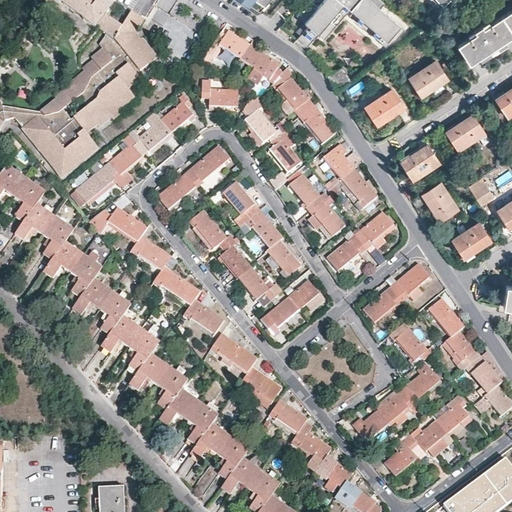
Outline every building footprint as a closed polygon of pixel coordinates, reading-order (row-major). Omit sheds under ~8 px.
[(122,27),(105,14),(115,1),(114,0),(58,0),(59,1),(59,0),(60,0),(84,17),(83,18),(95,27),(97,26),(108,34),(99,45),(103,50),(92,58),(94,61),(97,64),(86,72),(68,87),(69,89),(57,98),(58,100),(41,113),(22,111),(2,109),(1,104),(0,104),(0,128),(5,121),(13,119),(44,156),(46,154),(51,159),(48,161),(61,177),(90,149),(95,144),(85,132),(83,129),(86,127),(91,128),(95,125),(98,127),(110,118),(116,112),(114,109),(132,95),(126,88),(139,78),(138,77),(135,73),(138,70),(152,59),(137,41),(134,43),(132,40),(135,35),(144,22),(132,13),(122,27)] [(243,0),(259,10),(268,0),(243,0)] [(405,29),(380,7),(385,2),(382,0),(338,0),(338,1),(336,0),(323,0),(316,8),(308,1),(295,16),(301,21),(302,22),(303,22),(304,22),(305,22),(306,21),(309,24),(307,27),(298,37),(308,45),(319,33),(325,38),(351,8),(354,11),(351,15),(386,46),(397,38),(405,29)] [(457,44),(470,63),(511,35),(511,8),(486,26),(484,23),(472,31),(473,34),(457,44)] [(352,49),(363,38),(349,25),(338,37),(352,49)] [(219,45),(241,59),(249,45),(237,37),(228,31),(219,45)] [(137,41),(152,59),(154,57),(147,48),(140,38),(139,39),(135,35),(132,40),(134,43),(137,41)] [(249,45),(241,59),(255,68),(255,70),(263,76),(264,74),(265,75),(266,75),(266,76),(265,77),(270,80),(280,65),(267,57),(249,45)] [(207,53),(202,61),(208,64),(213,57),(207,53)] [(434,86),(448,77),(436,60),(410,77),(422,95),(434,86)] [(94,61),(83,69),(86,72),(97,64),(94,61)] [(352,81),(343,68),(329,77),(337,90),(338,92),(352,81)] [(286,69),(272,85),(276,90),(277,89),(300,116),(313,106),(309,101),(301,92),(293,82),(290,78),(292,76),(286,69)] [(266,88),(270,80),(262,76),(258,84),(266,88)] [(238,107),(239,91),(211,90),(211,82),(203,82),(203,97),(210,97),(210,106),(219,106),(238,107)] [(508,114),(511,111),(511,85),(509,88),(496,96),(508,114)] [(297,118),(300,116),(277,89),(276,90),(275,91),(297,118)] [(404,107),(392,89),(365,107),(369,113),(377,125),(404,107)] [(304,90),(301,92),(309,101),(312,98),(304,90)] [(244,110),(250,118),(259,111),(265,105),(253,94),(249,100),(245,108),(244,110)] [(114,109),(116,112),(134,98),(132,95),(114,109)] [(161,121),(172,133),(187,120),(193,115),(186,106),(184,104),(189,100),(184,95),(180,99),(183,102),(182,103),(161,121)] [(322,118),(313,106),(300,116),(323,144),(335,134),(322,118)] [(458,144),(484,127),(472,109),(457,119),(446,127),(458,144)] [(276,132),(259,111),(250,118),(246,121),(250,127),(254,131),(248,136),(258,148),(264,143),(274,134),(276,132)] [(152,128),(161,121),(153,112),(145,119),(152,128)] [(163,140),(172,133),(161,121),(152,128),(140,138),(137,134),(132,138),(137,144),(142,140),(144,143),(150,151),(158,144),(163,140)] [(297,142),(287,130),(284,133),(287,137),(283,141),(289,149),(297,142)] [(287,137),(284,133),(278,138),(281,142),(278,144),(270,151),(280,162),(288,173),(301,163),(289,149),(283,141),(287,137)] [(169,142),(177,151),(182,146),(174,137),(169,142)] [(133,147),(137,144),(132,138),(129,141),(131,144),(110,162),(120,175),(127,170),(137,161),(141,157),(136,150),(133,147)] [(95,144),(90,149),(92,153),(98,148),(95,144)] [(158,144),(150,151),(155,157),(163,150),(158,144)] [(440,162),(428,144),(401,162),(411,176),(413,179),(440,162)] [(344,157),(342,154),(345,151),(340,145),(323,159),(339,179),(337,180),(338,183),(341,181),(354,170),(344,157)] [(185,175),(195,187),(229,158),(219,146),(201,161),(185,175)] [(115,180),(120,175),(110,162),(76,191),(87,203),(115,180)] [(0,196),(4,191),(13,197),(26,179),(7,165),(0,175),(0,196)] [(126,182),(129,184),(134,180),(127,170),(120,175),(126,182)] [(357,172),(354,170),(341,181),(364,209),(377,197),(372,191),(375,189),(369,181),(360,170),(357,172)] [(270,180),(276,188),(286,180),(280,172),(270,180)] [(126,182),(120,175),(115,180),(117,182),(123,189),(129,184),(126,182)] [(168,210),(195,187),(185,175),(170,187),(157,197),(168,210)] [(300,199),(310,211),(327,198),(324,194),(320,197),(301,175),(289,186),(300,199)] [(480,177),(468,185),(480,204),(493,196),(480,177)] [(45,192),(26,179),(13,197),(22,203),(14,215),(24,222),(37,203),(45,192)] [(458,206),(441,179),(423,191),(433,207),(440,218),(458,206)] [(117,182),(115,180),(87,203),(89,206),(113,186),(117,182)] [(246,221),(259,211),(243,192),(236,183),(223,194),(246,221)] [(328,191),(333,187),(331,185),(329,183),(324,186),(328,191)] [(337,191),(333,187),(328,191),(331,195),(332,196),(337,191)] [(511,222),(511,197),(498,207),(509,225),(511,222)] [(327,198),(310,211),(314,215),(322,226),(332,238),(345,227),(327,206),(331,203),(327,198)] [(56,217),(37,203),(24,222),(16,234),(25,240),(33,228),(43,235),(56,217)] [(191,213),(197,208),(193,204),(188,208),(191,213)] [(111,216),(104,210),(89,222),(99,234),(100,235),(108,222),(137,242),(141,237),(147,229),(128,216),(117,208),(111,216)] [(221,242),(224,239),(225,238),(203,211),(190,221),(199,232),(213,249),(221,242)] [(268,221),(259,211),(246,221),(270,249),(280,241),(283,239),(268,221)] [(383,213),(355,236),(366,249),(394,226),(390,221),(383,213)] [(322,226),(314,215),(308,220),(312,225),(317,231),(322,226)] [(74,230),(56,217),(43,235),(52,242),(43,254),(52,260),(66,241),(74,230)] [(491,237),(479,219),(453,236),(457,243),(464,254),(491,237)] [(227,244),(233,239),(230,235),(225,238),(224,239),(227,244)] [(366,249),(355,236),(328,259),(334,267),(338,272),(366,249)] [(155,247),(141,237),(137,242),(132,250),(162,271),(164,268),(171,257),(155,247)] [(236,243),(233,239),(227,244),(230,248),(227,251),(220,257),(226,265),(238,279),(251,268),(240,255),(233,246),(236,243)] [(85,255),(66,241),(52,260),(44,272),(53,278),(61,266),(71,273),(85,255)] [(290,253),(280,241),(270,249),(267,252),(288,277),(301,266),(290,253)] [(103,268),(85,255),(71,273),(80,280),(72,291),(81,298),(95,279),(103,268)] [(391,287),(402,300),(408,295),(414,303),(424,295),(417,287),(430,277),(419,264),(402,279),(391,287)] [(184,281),(164,268),(162,271),(155,281),(191,306),(194,301),(200,292),(184,281)] [(268,290),(251,268),(238,279),(248,291),(256,301),(264,294),(266,292),(273,300),(283,291),(276,283),(268,290)] [(113,291),(95,279),(81,298),(73,309),(74,310),(82,315),(90,304),(100,310),(113,291)] [(309,281),(289,298),(299,310),(306,305),(312,313),(325,302),(319,294),(313,287),(309,281)] [(375,323),(402,300),(391,287),(370,305),(363,311),(375,323)] [(126,301),(113,291),(100,310),(109,317),(101,329),(110,335),(123,317),(131,305),(126,301)] [(270,302),(273,300),(266,292),(264,294),(270,302)] [(299,310),(289,298),(261,321),(272,333),(276,330),(299,310)] [(459,331),(463,327),(448,309),(440,300),(429,310),(451,337),(459,331)] [(209,311),(194,301),(191,306),(185,315),(215,335),(224,321),(209,311)] [(142,330),(123,317),(110,335),(102,347),(111,353),(119,341),(129,348),(142,330)] [(403,324),(391,334),(409,356),(414,362),(422,355),(426,351),(403,324)] [(160,343),(142,330),(129,348),(138,355),(130,367),(139,373),(152,355),(160,343)] [(468,341),(459,331),(451,337),(446,341),(458,355),(462,361),(455,367),(461,374),(467,368),(480,358),(481,357),(468,341)] [(242,349),(221,335),(212,349),(224,357),(234,363),(248,373),(251,368),(257,359),(242,349)] [(458,355),(446,341),(442,345),(441,346),(440,347),(452,361),(458,355)] [(430,355),(434,352),(430,348),(426,351),(422,355),(426,358),(430,355)] [(170,367),(152,355),(139,373),(131,385),(139,391),(147,379),(157,386),(170,367)] [(234,363),(224,357),(220,362),(230,369),(234,363)] [(480,358),(467,368),(489,394),(497,387),(501,383),(491,371),(480,358)] [(413,403),(415,406),(420,401),(419,399),(440,381),(427,364),(418,371),(421,375),(405,388),(402,391),(413,403)] [(188,381),(170,367),(157,386),(167,393),(158,405),(167,411),(182,390),(188,381)] [(267,378),(251,368),(248,373),(242,381),(250,386),(244,394),(255,402),(261,394),(273,402),(282,389),(267,378)] [(511,404),(505,396),(497,387),(489,394),(484,398),(492,406),(501,417),(511,407),(511,404)] [(467,397),(473,403),(482,395),(476,389),(467,397)] [(200,403),(182,390),(167,411),(160,420),(168,426),(177,414),(186,421),(200,403)] [(375,407),(378,411),(397,395),(394,391),(379,403),(375,407)] [(388,424),(413,403),(402,391),(397,395),(378,411),(388,424)] [(273,402),(261,394),(255,402),(267,410),(273,402)] [(437,422),(447,434),(460,423),(469,416),(462,408),(466,404),(459,397),(447,406),(451,411),(437,422)] [(280,401),(270,415),(298,433),(301,428),(305,422),(307,420),(292,410),(280,401)] [(218,415),(200,403),(186,421),(196,428),(187,440),(196,446),(212,424),(218,415)] [(367,442),(388,424),(378,411),(371,417),(365,422),(361,419),(353,426),(367,442)] [(464,427),(472,420),(469,416),(460,423),(464,427)] [(313,427),(305,422),(301,428),(298,433),(292,442),(322,463),(331,449),(314,437),(309,433),(313,427)] [(432,457),(446,445),(441,439),(447,434),(437,422),(415,440),(412,437),(407,440),(411,445),(416,441),(419,444),(414,448),(422,458),(427,455),(425,453),(427,451),(432,457)] [(230,437),(212,424),(196,446),(191,455),(199,461),(208,449),(217,455),(230,437)] [(248,450),(230,437),(217,455),(227,462),(218,474),(227,480),(243,458),(248,450)] [(471,457),(477,452),(465,438),(459,443),(471,457)] [(419,461),(422,458),(414,448),(410,451),(408,448),(411,445),(407,440),(404,443),(407,447),(385,465),(395,477),(416,459),(419,461)] [(511,461),(506,453),(444,500),(452,511),(489,511),(511,495),(511,461)] [(188,458),(178,472),(184,476),(194,462),(188,458)] [(261,471),(243,458),(227,480),(221,488),(230,494),(238,483),(248,489),(261,471)] [(440,479),(447,475),(434,459),(430,459),(426,463),(440,479)] [(346,483),(352,475),(339,467),(330,461),(326,467),(319,477),(328,483),(323,489),(332,495),(337,486),(342,488),(346,483)] [(281,485),(261,471),(248,489),(259,497),(250,509),(254,511),(261,511),(267,503),(272,496),(281,485)] [(365,497),(346,483),(342,488),(337,496),(360,511),(379,511),(381,510),(374,505),(375,503),(365,497)] [(125,511),(124,487),(99,488),(100,511),(125,511)] [(286,511),(290,508),(272,496),(267,503),(261,511),(286,511)]
